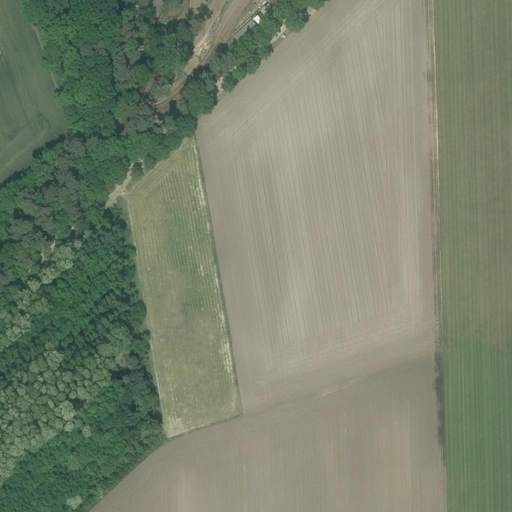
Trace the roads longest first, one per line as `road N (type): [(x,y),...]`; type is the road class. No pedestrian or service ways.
road 1 (track): [(311,0),(125,177)]
road 2 (track): [(89,0),(125,177)]
road 3 (track): [(125,177),(0,296)]
